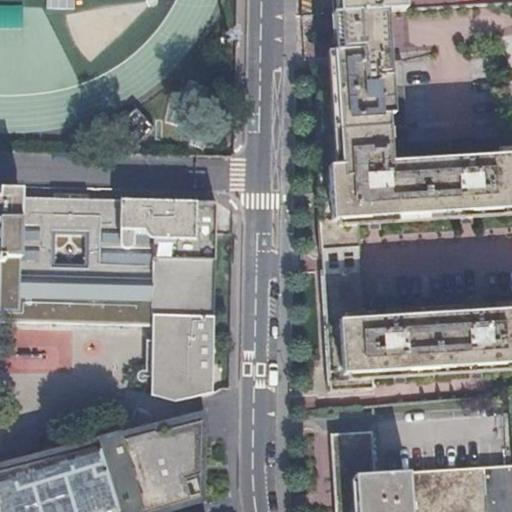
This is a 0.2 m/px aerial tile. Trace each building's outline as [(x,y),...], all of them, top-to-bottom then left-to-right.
[(387,13),(406,12),(405,0),(339,0),(341,16),(387,13)] [(390,63),(387,13),(341,16),(332,16),(335,66),(390,63)] [(403,128),(400,62),(390,63),(335,66),(320,67),(318,225),(319,250),(320,253),(360,251),(358,222),(511,211),(511,156),(390,164),(389,129),(403,128)] [(0,511),(0,322),(151,326),(150,397),(174,401),(211,393),(215,204),(205,204),(66,201),(0,199),(0,511)] [(361,269),(360,251),(320,253),(321,271),(361,269)] [(361,269),(321,271),(326,371),(328,393),(373,390),(372,375),(511,366),(511,311),(364,321),(361,269)] [(0,511),(172,511),(202,503),(202,437),(202,423),(152,436),(150,429),(114,439),(113,436),(93,441),(94,444),(0,468),(0,511)] [(368,432),(329,435),(333,488),(334,511),(511,511),(511,465),(372,476),(368,432)]
